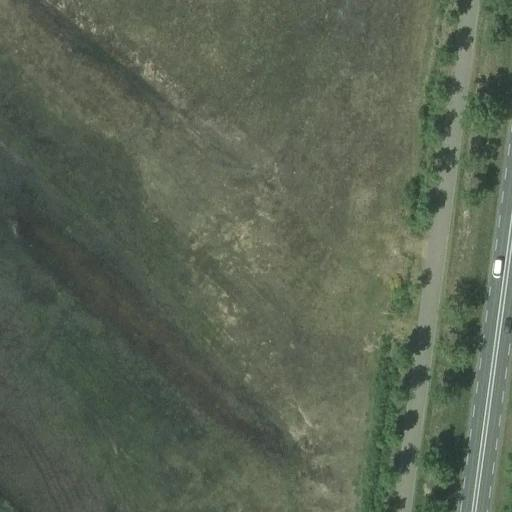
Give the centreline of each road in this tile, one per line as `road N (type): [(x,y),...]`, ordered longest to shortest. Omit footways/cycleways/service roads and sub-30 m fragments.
road 1 (unclassified): [(403,511),(471,0)]
road 2 (primary): [(472,511),(511,222)]
